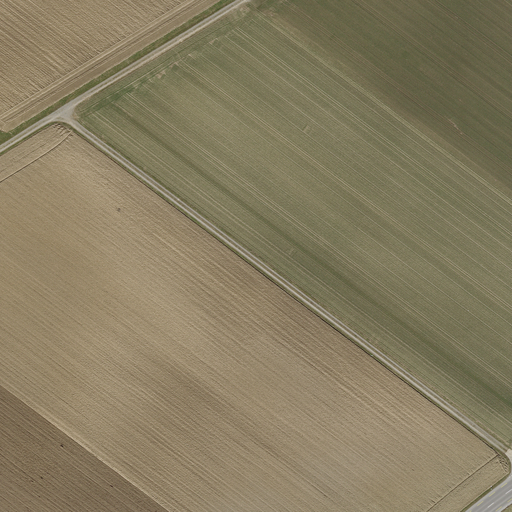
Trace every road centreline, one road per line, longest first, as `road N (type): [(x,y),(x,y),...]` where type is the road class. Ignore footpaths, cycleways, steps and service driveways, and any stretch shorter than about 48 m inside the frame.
road 1 (track): [(511,454),(60,113)]
road 2 (track): [(0,151),(244,0)]
